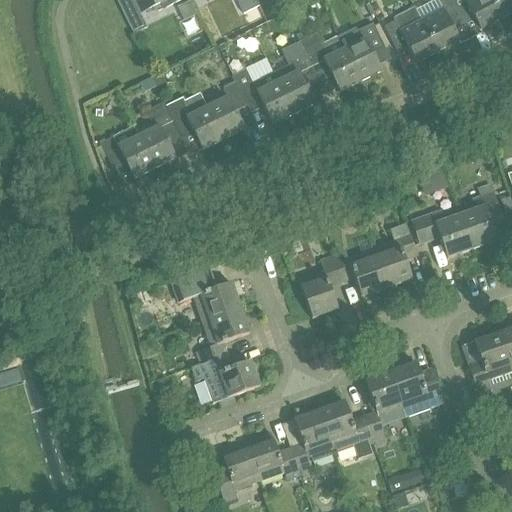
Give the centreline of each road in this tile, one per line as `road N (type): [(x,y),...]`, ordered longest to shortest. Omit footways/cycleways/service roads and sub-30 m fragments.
road 1 (residential): [(142,253),(127,205),(414,98),(511,47)]
road 2 (residential): [(142,253),(308,189),(511,87)]
road 3 (residential): [(504,511),(422,320)]
road 4 (residential): [(422,320),(363,336),(323,362),(297,395)]
road 5 (residential): [(0,295),(142,253)]
road 6 (residential): [(297,395),(255,258)]
road 7 (residential): [(163,442),(297,395)]
